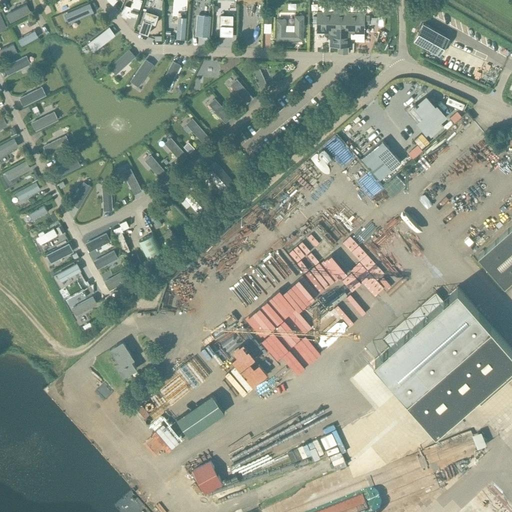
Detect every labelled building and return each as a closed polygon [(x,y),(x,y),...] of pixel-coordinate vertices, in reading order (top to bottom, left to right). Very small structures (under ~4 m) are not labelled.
[(120,15),(126,18),(128,14),(137,17),(142,0),(132,0),(132,1),(132,2),(130,7),(125,5),(120,15)] [(90,2),(65,13),(69,23),(95,12),(90,2)] [(27,4),(7,14),(10,22),(31,12),(27,4)] [(146,11),(139,31),(148,34),(152,23),(155,24),(158,15),(146,11)] [(317,12),(317,32),(325,32),(325,35),(327,38),(330,38),(330,46),(350,46),(350,38),(355,38),(355,41),(364,41),(364,13),(317,12)] [(271,32),(272,13),(264,13),(263,32),(271,32)] [(220,35),(232,36),(233,15),(220,15),(220,35)] [(177,16),(175,37),(184,37),(185,16),(177,16)] [(210,17),(199,16),(197,36),(208,37),(210,17)] [(277,39),(303,40),(303,16),(295,16),(295,31),(285,31),(285,19),(277,19),(277,39)] [(423,22),(414,40),(440,54),(450,37),(423,22)] [(110,26),(89,42),(95,50),(116,34),(110,26)] [(35,29),(18,39),(22,45),(38,36),(35,29)] [(14,43),(0,49),(0,59),(18,52),(14,43)] [(129,49),(110,67),(116,73),(136,55),(129,49)] [(27,56),(5,66),(8,74),(31,63),(27,56)] [(146,58),(131,80),(139,86),(154,64),(146,58)] [(172,60),(160,82),(168,87),(180,65),(172,60)] [(259,68),(253,70),(261,90),(267,87),(259,68)] [(236,78),(230,83),(246,102),(253,97),(236,78)] [(43,87),(20,97),(24,105),(46,94),(43,87)] [(214,97),(208,102),(224,121),(231,116),(214,97)] [(417,105),(415,103),(414,104),(424,117),(418,122),(431,136),(443,126),(438,120),(444,115),(437,106),(435,107),(426,97),(417,105)] [(54,111),(32,122),(35,129),(58,119),(54,111)] [(453,122),(461,115),(458,111),(450,118),(453,122)] [(192,117),(186,123),(202,142),(209,136),(192,117)] [(66,135),(44,146),(47,154),(70,143),(66,135)] [(14,137),(0,144),(0,155),(19,146),(14,137)] [(170,137),(164,142),(180,161),(187,156),(170,137)] [(386,141),(367,159),(387,180),(406,163),(386,141)] [(150,154),(143,160),(160,179),(166,173),(150,154)] [(77,157),(55,168),(58,176),(81,165),(77,157)] [(26,160),(5,171),(10,180),(31,168),(26,160)] [(218,163),(206,173),(222,191),(233,181),(218,163)] [(130,168),(122,172),(133,194),(141,190),(130,168)] [(37,181),(16,193),(20,200),(41,189),(37,181)] [(84,181),(72,203),(79,207),(91,185),(84,181)] [(110,185),(101,185),(103,210),(112,210),(110,185)] [(196,185),(184,195),(199,215),(212,205),(196,185)] [(45,205),(30,213),(33,220),(48,211),(45,205)] [(257,209),(255,211),(266,227),(269,225),(257,209)] [(59,222),(53,225),(58,234),(63,231),(59,222)] [(511,225),(478,256),(505,286),(511,279),(511,225)] [(54,228),(37,237),(40,244),(58,234),(54,228)] [(106,232),(84,243),(88,251),(110,240),(106,232)] [(117,234),(122,252),(128,251),(123,232),(117,234)] [(152,233),(138,240),(149,263),(164,256),(152,233)] [(69,242),(47,254),(52,263),(74,251),(69,242)] [(298,247),(266,272),(282,293),(264,307),(290,340),(309,324),(299,310),(348,272),(332,251),(313,266),(298,247)] [(113,250),(92,261),(97,269),(118,258),(113,250)] [(75,262),(55,275),(59,282),(80,270),(75,262)] [(123,270),(103,281),(109,290),(128,278),(123,270)] [(356,322),(380,299),(361,279),(336,301),(356,322)] [(69,298),(87,288),(84,281),(65,291),(69,298)] [(373,359),(408,398),(491,325),(457,286),(443,299),(436,291),(382,338),(389,346),(373,359)] [(92,296),(71,307),(75,315),(96,304),(92,296)] [(332,307),(296,340),(313,358),(349,325),(332,307)] [(511,379),(511,348),(491,325),(408,398),(407,399),(437,432),(475,398),(482,406),(511,379)] [(205,347),(189,358),(203,378),(217,369),(235,395),(267,374),(257,360),(255,361),(241,340),(228,348),(233,356),(228,360),(230,364),(221,370),(205,347)] [(135,360),(131,354),(122,341),(110,349),(118,363),(115,365),(123,377),(136,369),(132,362),(135,360)] [(113,390),(91,407),(135,462),(156,445),(113,390)] [(189,436),(225,411),(213,394),(177,418),(189,436)] [(456,461),(478,451),(469,430),(443,441),(446,447),(450,446),(456,461)] [(475,447),(485,445),(481,431),(472,433),(475,447)] [(320,436),(325,448),(336,443),(331,432),(320,436)] [(163,433),(157,438),(165,447),(171,443),(163,433)] [(340,451),(330,455),(335,470),(345,466),(340,451)] [(235,461),(238,469),(258,462),(255,454),(235,461)] [(222,482),(211,460),(194,469),(205,491),(222,482)]
